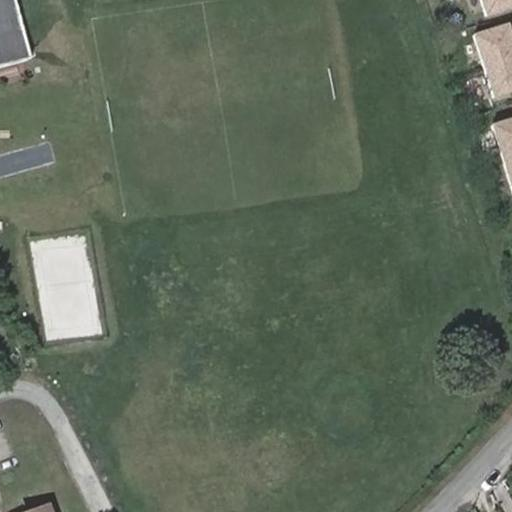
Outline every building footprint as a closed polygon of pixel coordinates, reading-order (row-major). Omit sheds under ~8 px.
[(0,0),(0,66),(29,59),(14,0),(0,0)] [(511,0),(480,0),(487,20),(511,11),(511,0)] [(509,27),(474,38),(494,101),(511,95),(511,37),(510,32),(509,27)] [(511,122),(494,128),(511,183),(511,122)] [(40,511),(37,502),(12,511),(40,511)]
